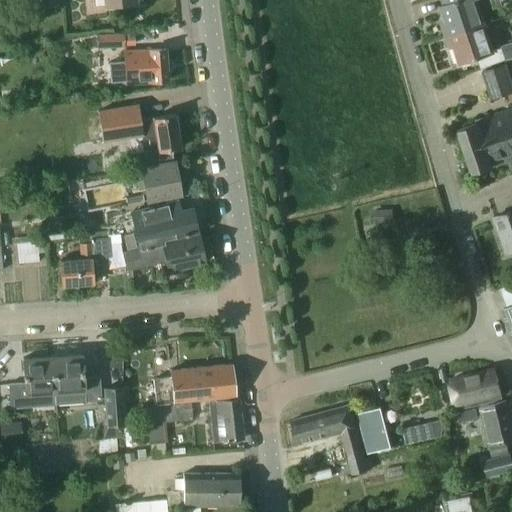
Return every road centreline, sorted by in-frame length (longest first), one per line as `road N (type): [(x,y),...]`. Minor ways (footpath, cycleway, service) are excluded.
road 1 (residential): [(492,343),(397,0)]
road 2 (unclassified): [(253,297),(209,0)]
road 3 (residential): [(0,320),(253,297)]
road 4 (residential): [(265,395),(492,343)]
